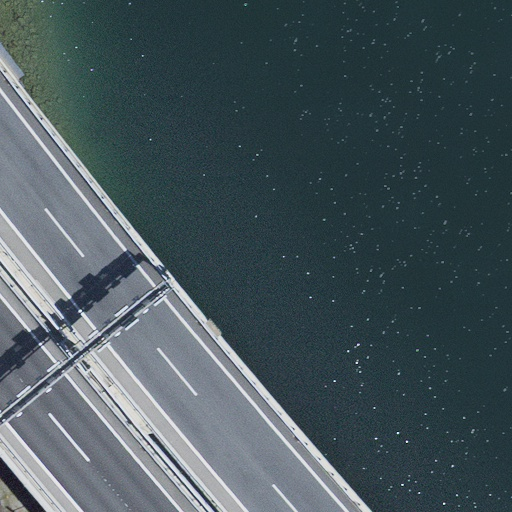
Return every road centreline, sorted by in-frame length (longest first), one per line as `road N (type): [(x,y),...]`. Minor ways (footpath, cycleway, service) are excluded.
road 1 (motorway): [(294,511),(0,154)]
road 2 (motorway): [(0,358),(128,511)]
